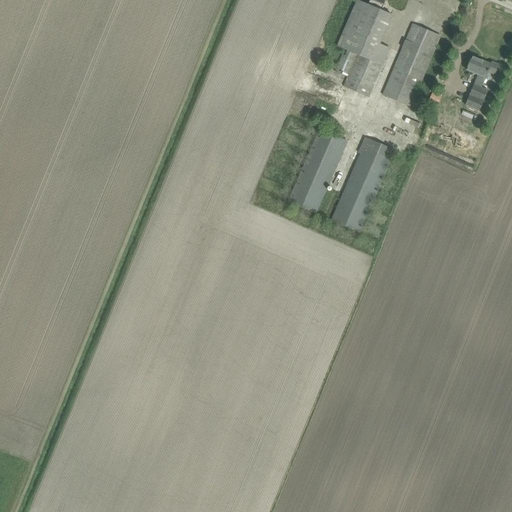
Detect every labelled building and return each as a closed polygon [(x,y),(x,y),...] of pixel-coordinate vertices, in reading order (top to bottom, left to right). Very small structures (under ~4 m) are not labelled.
[(337,46),(345,49),(335,72),(348,77),(343,87),(369,97),(390,48),(380,44),(392,15),(382,11),(386,0),(370,0),(368,5),(357,0),(337,46)] [(411,106),(437,45),(441,36),(413,24),(383,95),(411,106)] [(482,88),(486,78),(488,72),(495,75),(499,65),(492,62),(491,64),(472,56),(467,70),(478,75),(465,105),(479,111),(488,90),(482,88)] [(432,93),(429,101),(437,104),(440,97),(432,93)] [(288,201),(316,214),(348,140),(319,128),(288,201)] [(365,137),(358,152),(361,154),(331,220),(359,232),(396,150),(365,137)]
